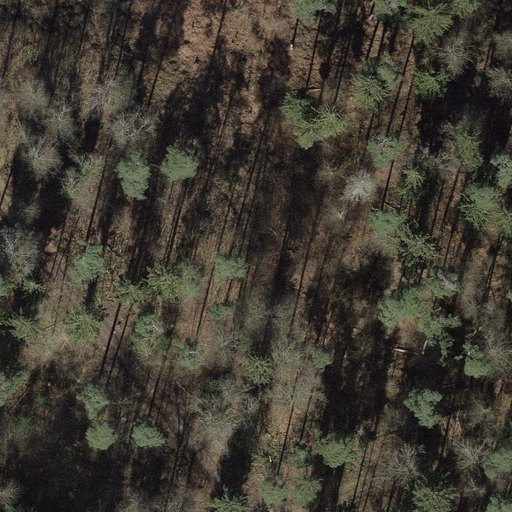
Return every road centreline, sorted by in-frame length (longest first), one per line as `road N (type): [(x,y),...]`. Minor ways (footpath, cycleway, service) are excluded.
road 1 (track): [(244,511),(0,195)]
road 2 (track): [(511,428),(312,511)]
